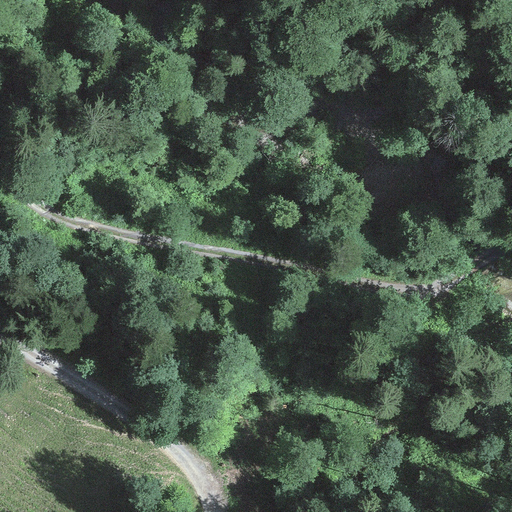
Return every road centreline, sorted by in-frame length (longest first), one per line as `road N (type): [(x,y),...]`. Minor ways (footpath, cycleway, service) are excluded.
road 1 (track): [(511,247),(456,281),(410,289),(43,212),(0,161)]
road 2 (track): [(0,337),(173,445),(202,481),(210,511)]
